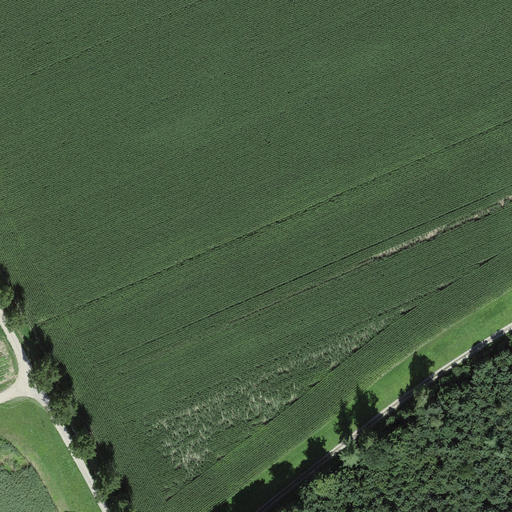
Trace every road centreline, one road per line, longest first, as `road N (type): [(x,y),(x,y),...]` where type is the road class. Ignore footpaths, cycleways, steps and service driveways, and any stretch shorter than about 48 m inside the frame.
road 1 (track): [(271,511),(511,331)]
road 2 (track): [(104,511),(0,321)]
